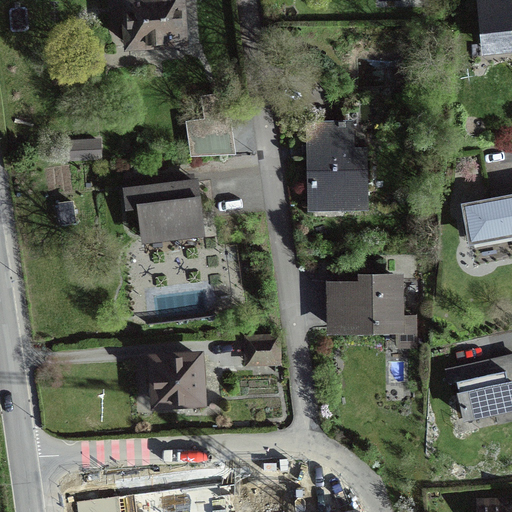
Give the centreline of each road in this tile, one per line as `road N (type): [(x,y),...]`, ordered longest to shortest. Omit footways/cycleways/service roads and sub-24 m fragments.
road 1 (residential): [(248,0),(311,445)]
road 2 (residential): [(22,458),(311,445)]
road 3 (tertiary): [(0,313),(22,458)]
